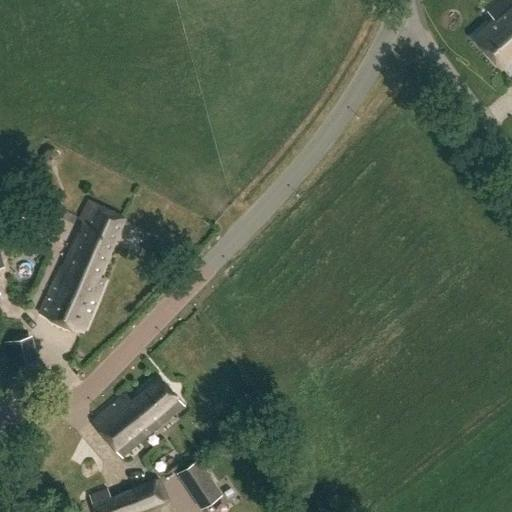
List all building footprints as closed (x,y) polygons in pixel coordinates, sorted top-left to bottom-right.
[(511,57),(511,0),(502,0),(487,14),(493,21),(473,38),(500,68),(511,57)] [(122,217),(87,201),(79,219),(83,222),(62,267),(58,267),(37,313),(81,333),(105,281),(95,276),(122,217)] [(40,371),(32,334),(4,341),(12,377),(40,371)] [(185,406),(161,376),(133,399),(128,392),(92,421),(122,457),(185,406)] [(222,494),(200,459),(177,473),(199,508),(222,494)] [(131,511),(165,500),(158,479),(111,496),(108,488),(89,495),(94,511),(131,511)]
